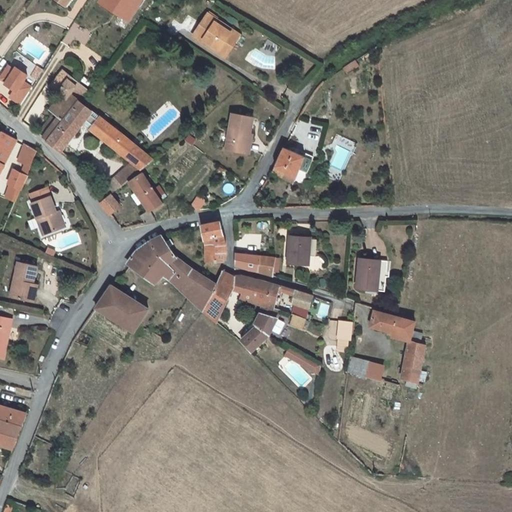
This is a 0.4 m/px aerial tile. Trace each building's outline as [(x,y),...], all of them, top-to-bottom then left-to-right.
[(144,0),(99,0),(97,3),(129,23),(144,0)] [(209,46),(226,57),(236,43),(228,38),(231,33),(215,22),(216,19),(209,14),(208,14),(195,33),(211,44),(209,46)] [(236,43),(240,35),(216,19),(215,22),(231,33),(228,38),(236,43)] [(195,33),(194,36),(209,46),(211,44),(195,33)] [(360,64),(357,59),(345,67),(347,72),(360,64)] [(14,70),(8,66),(0,79),(0,80),(6,84),(4,86),(13,91),(9,98),(22,105),(32,87),(24,83),(29,75),(16,68),(14,70)] [(49,141),(79,102),(80,101),(72,95),(80,84),(63,71),(51,86),(62,96),(55,104),(57,106),(54,110),(57,112),(55,115),(58,118),(43,137),(49,141)] [(80,101),(87,93),(88,91),(80,84),(72,95),(80,101)] [(79,102),(49,141),(62,152),(67,145),(62,140),(67,135),(72,139),(84,124),(87,120),(93,125),(90,129),(102,139),(111,127),(79,102)] [(248,140),(253,141),(254,134),(251,133),(254,117),(233,114),(227,150),(246,153),(248,140)] [(87,120),(84,124),(90,129),(93,125),(87,120)] [(115,149),(124,137),(111,127),(102,139),(115,149)] [(190,135),(195,139),(198,135),(193,131),(190,135)] [(0,134),(0,171),(17,140),(2,132),(0,134)] [(62,140),(67,145),(72,139),(67,135),(62,140)] [(190,135),(185,141),(192,146),(196,140),(195,139),(190,135)] [(155,161),(124,137),(115,149),(131,161),(143,170),(155,161)] [(30,167),(36,151),(25,145),(17,161),(24,164),(20,174),(24,175),(28,166),(30,167)] [(305,157),(284,147),(272,172),(294,183),(298,176),(304,179),(314,160),(312,159),(313,156),(307,153),(305,157)] [(114,177),(123,186),(143,170),(131,161),(114,177)] [(7,185),(21,192),(30,167),(28,166),(24,175),(20,174),(12,170),(6,184),(7,185)] [(130,183),(137,193),(143,202),(149,211),(150,212),(163,203),(143,174),(130,183)] [(294,183),(301,187),(304,179),(298,176),(294,183)] [(21,192),(7,185),(5,197),(14,202),(21,192)] [(164,193),(160,186),(156,189),(161,196),(164,193)] [(44,235),(63,228),(57,212),(47,188),(31,194),(34,202),(32,203),(44,235)] [(114,192),(100,203),(111,215),(121,206),(114,197),(116,195),(114,192)] [(139,205),(143,202),(137,193),(133,196),(139,205)] [(206,201),(200,197),(194,206),(200,210),(206,201)] [(57,212),(63,228),(66,227),(60,211),(57,212)] [(141,216),(146,224),(149,223),(157,222),(150,212),(149,211),(141,216)] [(224,237),(220,222),(203,226),(207,242),(224,237)] [(149,279),(150,278),(153,276),(159,281),(165,276),(173,281),(190,298),(204,310),(216,284),(194,271),(178,259),(163,236),(158,238),(152,241),(147,244),(142,248),(137,253),(133,258),(128,264),(149,279)] [(312,237),(291,236),(289,263),(311,265),(312,237)] [(207,262),(224,262),(226,256),(227,249),(224,237),(207,242),(208,246),(207,262)] [(274,276),(274,272),(276,259),(236,253),(236,266),(251,270),(252,270),(274,276)] [(360,258),(357,289),(385,291),(386,277),(389,277),(391,262),(360,258)] [(38,266),(18,262),(11,297),(29,300),(32,284),(34,284),(38,266)] [(235,277),(222,271),(216,284),(204,310),(218,322),(233,290),(235,287),(235,277)] [(254,292),(256,279),(242,275),(235,277),(235,287),(233,290),(243,294),(245,289),(254,292)] [(256,279),(254,292),(252,302),(263,305),(268,282),(256,279)] [(313,296),(302,292),(268,282),(263,305),(275,309),(275,308),(279,292),(283,293),(283,291),(296,295),(294,303),(296,304),(297,304),(310,309),(313,296)] [(32,284),(29,300),(34,302),(38,285),(34,284),(32,284)] [(112,286),(97,308),(135,332),(139,326),(149,309),(112,286)] [(242,298),(252,302),(254,292),(245,289),(243,294),(242,298)] [(293,315),(307,320),(310,309),(297,304),(296,304),(293,315)] [(261,313),(256,323),(258,325),(270,336),(272,331),(280,335),(286,323),(278,320),(281,311),(281,310),(275,308),(275,309),(263,305),(261,313)] [(419,382),(419,381),(421,372),(427,345),(420,342),(412,340),(413,333),(416,322),(398,316),(377,310),(377,308),(375,307),(371,326),(393,333),(409,337),(408,341),(407,351),(402,378),(408,379),(419,382)] [(306,323),(307,320),(293,315),(291,323),(304,328),(306,323)] [(0,357),(4,359),(13,320),(0,316),(0,357)] [(339,338),(352,340),(354,323),(340,322),(339,338)] [(253,353),(270,336),(258,325),(241,341),(253,353)] [(393,337),(408,341),(409,337),(393,333),(393,337)] [(413,333),(412,340),(420,342),(422,335),(413,333)] [(291,348),(287,356),(304,366),(308,358),(291,348)] [(350,357),(348,371),(382,380),(386,367),(350,357)] [(308,358),(304,366),(317,373),(321,366),(308,358)] [(427,374),(421,372),(419,381),(426,383),(427,374)] [(407,386),(418,389),(419,382),(408,379),(407,386)] [(0,420),(22,427),(27,414),(0,405),(0,420)] [(0,445),(14,449),(22,427),(0,420),(0,445)]
